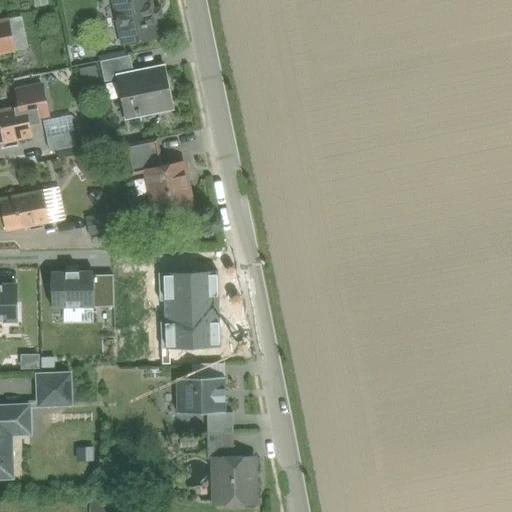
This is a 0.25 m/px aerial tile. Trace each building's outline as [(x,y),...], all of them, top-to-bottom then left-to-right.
[(113,0),(123,44),(157,37),(149,0),(113,0)] [(17,16),(7,18),(10,31),(20,29),(17,16)] [(7,18),(0,19),(0,52),(14,50),(10,31),(7,18)] [(131,54),(100,61),(105,81),(118,79),(118,78),(135,74),(131,54)] [(135,74),(118,78),(118,79),(126,115),(171,105),(163,68),(135,74)] [(42,85),(16,91),(19,106),(0,109),(0,143),(32,137),(28,118),(48,114),(42,85)] [(74,131),(46,137),(49,151),(56,149),(77,145),(74,131)] [(157,138),(125,145),(131,175),(146,172),(146,170),(163,167),(157,138)] [(77,145),(56,149),(58,158),(79,154),(77,145)] [(163,167),(146,170),(146,172),(154,211),(191,204),(182,163),(163,167)] [(43,189),(0,198),(0,206),(6,231),(50,222),(43,189)] [(93,217),(65,223),(68,238),(96,232),(93,217)] [(93,271),(51,272),(52,308),(93,307),(93,275),(93,271)] [(93,275),(93,307),(113,307),(113,275),(93,275)] [(16,285),(0,285),(0,321),(16,321),(16,285)] [(202,364),(202,377),(225,376),(224,363),(202,364)] [(69,374),(37,375),(39,405),(71,404),(69,374)] [(177,413),(207,413),(225,412),(225,376),(202,377),(177,377),(177,413)] [(29,405),(0,406),(0,477),(9,478),(7,430),(30,429),(29,405)] [(207,413),(207,433),(234,432),(233,412),(225,412),(207,413)] [(208,460),(214,459),(214,458),(234,458),(234,432),(207,433),(208,460)] [(234,458),(214,458),(214,459),(215,500),(255,499),(254,457),(234,458)] [(107,511),(107,499),(90,500),(90,511),(107,511)]
